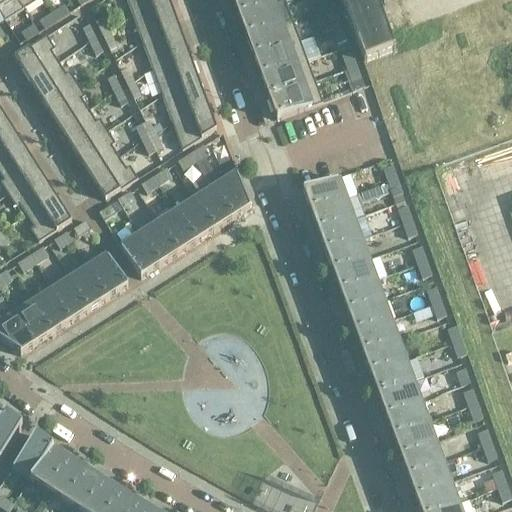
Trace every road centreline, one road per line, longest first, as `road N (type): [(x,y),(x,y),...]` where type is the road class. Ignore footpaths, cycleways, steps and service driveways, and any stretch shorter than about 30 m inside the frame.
road 1 (residential): [(396,511),(202,0)]
road 2 (residential): [(0,378),(211,511)]
